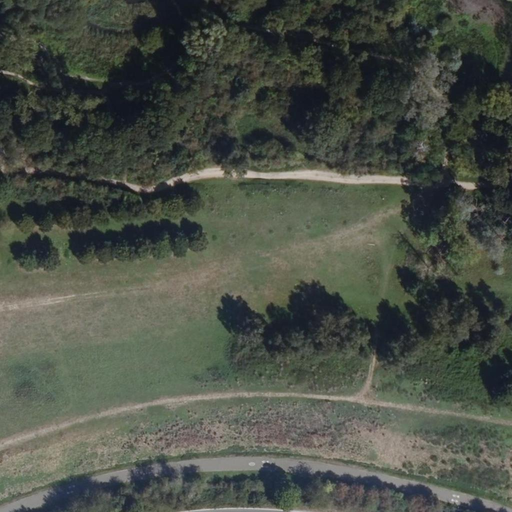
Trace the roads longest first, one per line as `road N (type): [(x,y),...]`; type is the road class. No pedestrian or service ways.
road 1 (unclassified): [(501,511),(287,463),(134,473),(6,511)]
road 2 (track): [(443,181),(220,170),(140,189),(0,167)]
road 3 (track): [(0,308),(199,279)]
